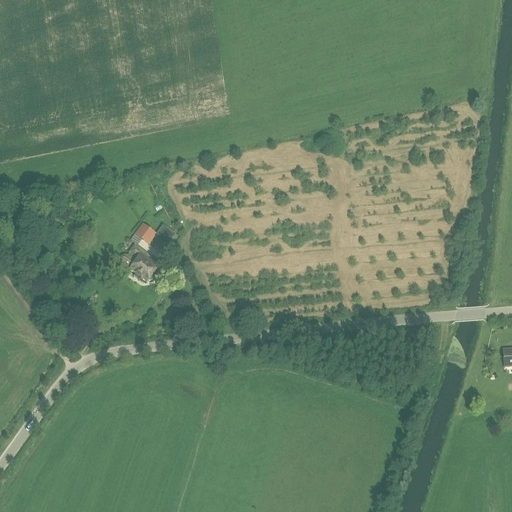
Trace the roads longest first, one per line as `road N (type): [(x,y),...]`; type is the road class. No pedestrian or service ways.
road 1 (tertiary): [(0,466),(64,378),(109,352),(511,311)]
road 2 (track): [(0,270),(72,370)]
